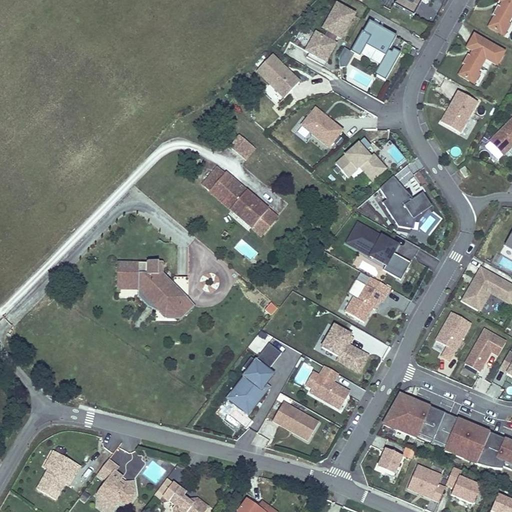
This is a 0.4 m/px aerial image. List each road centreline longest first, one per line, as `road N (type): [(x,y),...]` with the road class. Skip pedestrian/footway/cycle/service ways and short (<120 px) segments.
road 1 (residential): [(331,483),(72,414),(45,415)]
road 2 (residential): [(464,209),(406,114),(407,90),(459,0)]
road 3 (residential): [(397,368),(466,231),(464,209)]
road 4 (residential): [(331,483),(397,368)]
road 5 (residential): [(397,368),(511,412)]
